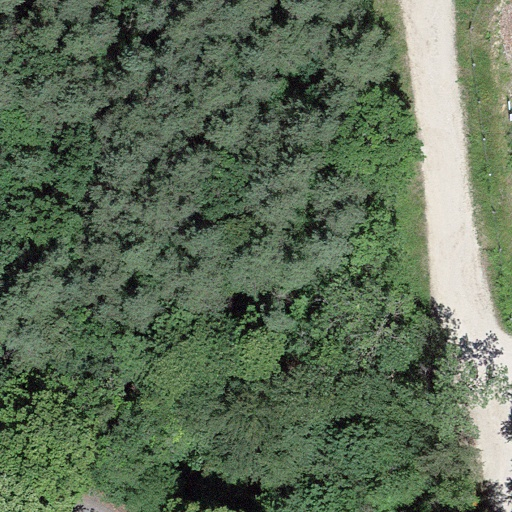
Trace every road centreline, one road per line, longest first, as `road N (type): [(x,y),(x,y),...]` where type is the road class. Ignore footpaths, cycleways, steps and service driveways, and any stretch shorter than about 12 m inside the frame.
road 1 (track): [(421,0),(492,511)]
road 2 (track): [(511,373),(203,371),(0,350)]
